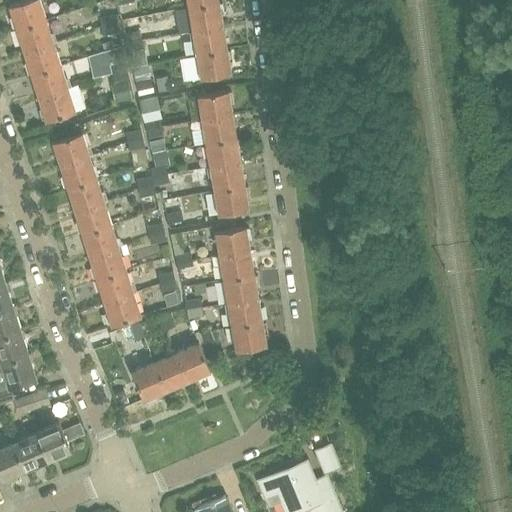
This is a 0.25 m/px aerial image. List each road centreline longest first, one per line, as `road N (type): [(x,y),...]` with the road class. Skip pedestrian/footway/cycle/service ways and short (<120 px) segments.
road 1 (residential): [(132,490),(248,441),(307,377),(265,0)]
road 2 (residential): [(123,471),(0,131)]
